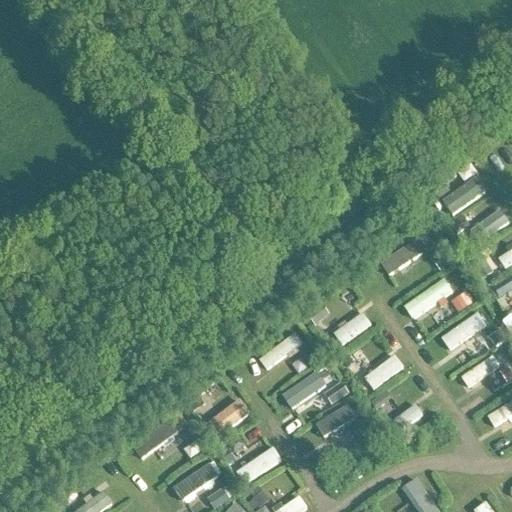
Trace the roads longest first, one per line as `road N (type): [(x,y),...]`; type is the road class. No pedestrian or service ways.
road 1 (track): [(487,467),(377,308)]
road 2 (track): [(511,470),(415,468),(341,511)]
